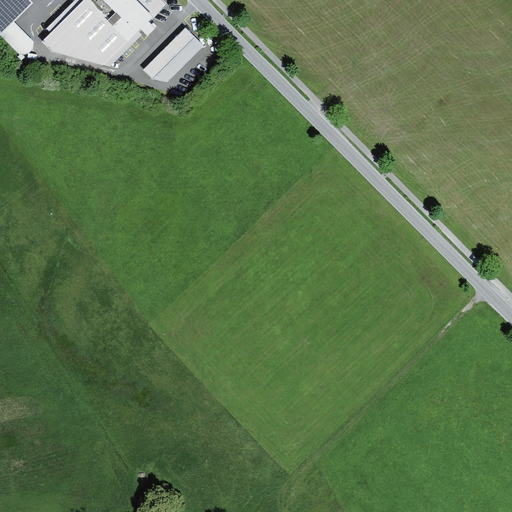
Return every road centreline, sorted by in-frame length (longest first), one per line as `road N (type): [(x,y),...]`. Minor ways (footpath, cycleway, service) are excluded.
road 1 (tertiary): [(192,0),(511,320)]
road 2 (unknown): [(189,0),(113,72),(47,53),(36,36),(63,0)]
